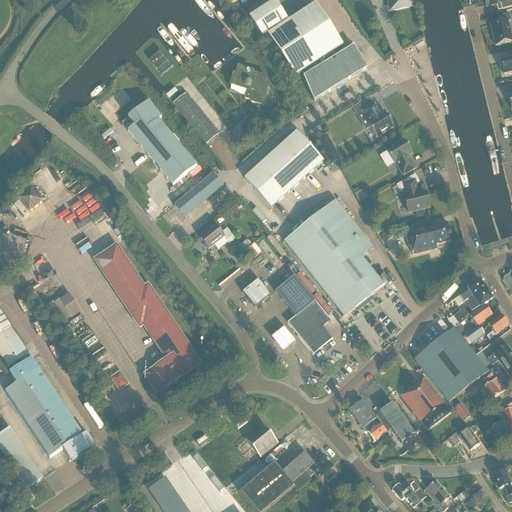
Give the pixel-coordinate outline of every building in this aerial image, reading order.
[(385,0),(389,13),(416,8),(414,0),(385,0)] [(511,0),(481,0),(483,6),(497,3),(498,10),(511,6),(511,0)] [(342,47),(315,5),(287,23),(274,3),(249,19),(261,38),(266,35),(294,78),(342,47)] [(491,25),(496,47),(511,43),(507,26),(511,25),(508,15),(495,18),(496,24),(491,25)] [(420,25),(406,28),(408,38),(422,34),(420,25)] [(367,70),(353,47),(303,78),(314,103),(367,70)] [(504,75),(511,72),(511,51),(511,52),(511,54),(511,58),(500,61),(504,75)] [(233,77),(230,88),(247,94),(245,100),(251,102),(251,103),(262,107),(268,86),(264,85),(266,79),(254,75),(254,77),(251,76),(252,73),(238,69),(235,77),(233,77)] [(158,96),(164,93),(151,72),(145,75),(158,96)] [(185,95),(172,105),(206,146),(219,135),(185,95)] [(161,119),(148,103),(128,120),(134,127),(128,133),(173,187),(196,168),(158,121),(161,119)] [(385,116),(386,117),(383,120),(375,106),(362,113),(369,125),(368,126),(376,139),(394,128),(392,125),(393,124),(390,118),(388,119),(386,115),(385,116)] [(296,133),(244,180),(271,210),(323,163),(296,133)] [(395,165),(403,177),(415,169),(407,156),(410,153),(411,155),(412,155),(404,141),(386,152),(394,166),(395,165)] [(334,151),(326,156),(331,166),(340,161),(334,151)] [(223,187),(213,175),(205,181),(216,194),(223,187)] [(417,183),(414,178),(415,178),(414,177),(397,187),(398,188),(398,187),(401,192),(400,193),(401,193),(403,192),(405,199),(404,199),(408,214),(429,208),(426,194),(418,196),(417,193),(418,192),(416,184),(418,183),(417,183)] [(208,200),(216,194),(205,181),(197,188),(208,200)] [(46,184),(41,186),(46,195),(51,193),(46,184)] [(28,212),(43,201),(32,188),(17,199),(28,212)] [(200,207),(208,200),(197,188),(189,194),(200,207)] [(84,190),(54,212),(59,218),(89,196),(84,190)] [(192,213),(200,207),(189,194),(182,200),(192,213)] [(369,198),(359,204),(371,225),(378,221),(372,210),(375,209),(369,198)] [(184,220),(192,213),(182,200),(174,207),(184,220)] [(284,243),(344,319),(384,287),(361,259),(373,250),(335,202),(284,243)] [(83,216),(94,209),(90,203),(79,209),(83,216)] [(437,246),(452,242),(448,225),(434,228),(433,225),(405,232),(409,248),(410,248),(412,256),(438,249),(437,246)] [(226,242),(232,237),(227,230),(221,235),(215,227),(199,240),(208,251),(223,239),(226,242)] [(251,247),(247,241),(240,246),(244,251),(251,247)] [(77,249),(79,255),(91,251),(89,245),(77,249)] [(167,353),(173,363),(163,370),(160,366),(145,376),(157,394),(199,365),(148,287),(144,290),(116,248),(95,262),(139,328),(143,326),(163,355),(167,353)] [(279,274),(283,279),(291,273),(287,268),(279,274)] [(511,272),(503,279),(503,282),(511,295),(511,272)] [(294,278),(275,294),(295,319),(288,325),(313,356),(332,341),(323,329),(330,322),(294,278)] [(258,280),(242,292),(255,308),(270,295),(258,280)] [(227,293),(235,287),(232,281),(223,288),(227,293)] [(447,322),(454,330),(454,331),(455,330),(461,326),(467,321),(465,319),(492,301),(488,296),(491,294),(489,291),(486,293),(479,282),(467,290),(468,292),(454,302),(461,312),(447,322)] [(238,306),(247,299),(243,294),(234,301),(238,306)] [(81,313),(69,295),(52,306),(64,324),(81,313)] [(477,327),(491,317),(485,307),(470,318),(473,322),(470,324),(474,329),(477,327)] [(0,356),(8,369),(28,355),(0,312),(0,356)] [(495,336),(508,326),(505,322),(505,321),(503,318),(502,318),(501,316),(488,326),(493,333),(486,338),(489,342),(492,340),(491,339),(495,336)] [(461,326),(455,330),(461,338),(467,333),(461,326)] [(470,347),(484,335),(478,327),(464,338),(470,347)] [(474,354),(461,338),(454,331),(454,330),(415,361),(449,404),(488,373),(475,357),(479,354),(477,352),(474,354)] [(283,333),(270,344),(282,358),(295,347),(283,333)] [(49,341),(45,345),(56,356),(59,353),(49,341)] [(492,367),(498,362),(510,379),(511,378),(511,356),(506,348),(488,361),(492,367)] [(83,437),(39,371),(32,360),(9,375),(16,386),(5,393),(50,460),(63,451),(70,462),(92,447),(85,436),(83,437)] [(119,391),(127,385),(119,374),(112,379),(119,391)] [(493,379),(489,374),(482,379),(486,384),(493,379)] [(400,397),(427,432),(450,414),(424,380),(418,385),(417,384),(400,397)] [(491,403),(505,391),(496,380),(489,386),(489,385),(481,391),(491,403)] [(374,443),(386,434),(379,424),(376,427),(372,422),(376,420),(362,401),(349,412),(362,430),(362,432),(364,434),(365,434),(366,435),(367,434),(374,443)] [(380,414),(376,417),(387,432),(391,429),(411,457),(424,448),(415,437),(419,434),(415,429),(411,431),(392,405),(380,414)] [(463,422),(470,417),(461,406),(454,411),(463,422)] [(511,427),(511,411),(511,410),(504,412),(507,423),(492,428),(498,445),(511,440),(511,430),(511,428),(511,427)] [(278,444),(262,426),(245,440),(260,459),(278,444)] [(472,436),(477,433),(473,428),(469,431),(469,430),(459,438),(470,453),(480,446),(472,436)] [(43,479),(10,429),(0,435),(0,451),(26,491),(43,479)] [(460,444),(454,436),(448,441),(454,449),(460,444)] [(332,482),(338,477),(336,475),(337,473),(335,471),(333,471),(329,466),(322,472),(320,470),(321,469),(317,463),(314,466),(304,454),(282,474),(274,464),(240,493),(255,511),(265,511),(294,488),(297,492),(310,481),(309,479),(313,476),(324,488),(325,488),(329,492),(336,486),(332,482)] [(511,480),(510,480),(508,480),(505,472),(500,474),(498,473),(496,474),(495,476),(493,476),(496,486),(495,487),(496,489),(498,489),(498,491),(507,487),(508,490),(505,491),(508,498),(505,499),(507,504),(511,501),(511,491),(510,486),(511,485),(511,484),(511,480)] [(13,484),(17,481),(13,475),(8,478),(13,484)] [(187,511),(165,480),(148,491),(161,511),(187,511)] [(420,503),(426,498),(413,483),(409,487),(407,486),(402,490),(399,486),(392,492),(401,503),(405,499),(406,500),(405,501),(413,510),(420,504),(420,503)] [(444,504),(450,499),(436,483),(424,493),(432,502),(431,503),(437,511),(445,511),(448,510),(444,504)] [(466,491),(456,498),(460,504),(470,497),(466,491)] [(470,511),(479,506),(474,498),(464,505),(469,511),(470,511)] [(23,507),(19,500),(14,503),(19,509),(23,507)]
